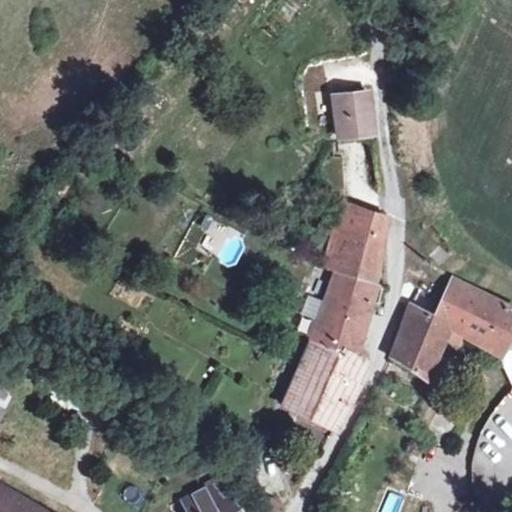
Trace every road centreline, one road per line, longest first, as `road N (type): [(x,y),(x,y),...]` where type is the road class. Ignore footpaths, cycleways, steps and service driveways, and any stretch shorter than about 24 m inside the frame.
road 1 (unclassified): [(401,205),(386,344),(293,511)]
road 2 (track): [(370,0),(401,205)]
